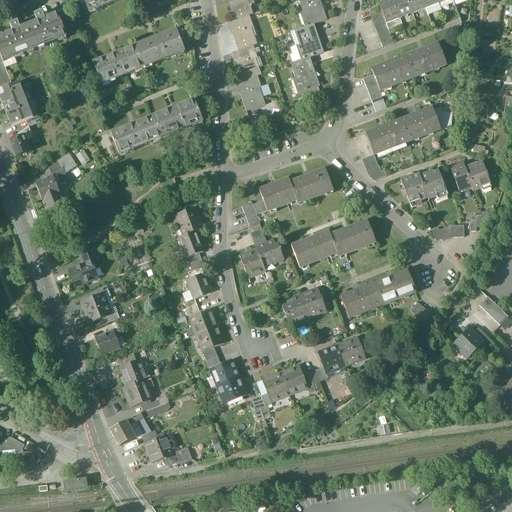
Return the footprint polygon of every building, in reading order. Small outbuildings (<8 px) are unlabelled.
[(83,0),(89,14),(123,0),(83,0)] [(248,7),(246,0),(245,0),(226,0),(234,21),(247,17),(253,15),(250,6),(248,7)] [(298,0),(308,28),(313,26),(326,21),(319,0),(298,0)] [(391,0),(378,5),(380,10),(382,16),(384,22),(386,25),(399,20),(391,0)] [(412,15),(406,0),(391,0),(399,20),(412,15)] [(425,9),(421,0),(406,0),(412,15),(425,9)] [(436,0),(421,0),(425,9),(438,4),(436,0)] [(380,10),(369,15),(371,20),(382,16),(380,10)] [(37,23),(28,26),(38,50),(66,38),(57,15),(44,20),(41,12),(34,15),(37,23)] [(382,16),(371,20),(373,26),(384,22),(382,16)] [(234,21),(228,23),(238,52),(251,47),(257,45),(254,36),(252,37),(249,30),(251,30),(247,17),(234,21)] [(13,32),(0,37),(0,55),(3,63),(38,50),(28,26),(20,30),(17,21),(10,24),(13,32)] [(384,22),(373,26),(375,32),(387,27),(386,25),(384,22)] [(308,28),(294,32),(304,60),(309,59),(323,54),(313,26),(308,28)] [(387,27),(375,32),(378,37),(389,33),(387,27)] [(176,31),(134,47),(143,70),(185,53),(176,31)] [(389,33),(378,37),(380,43),(391,39),(389,33)] [(391,39),(380,43),(382,49),(393,44),(391,39)] [(430,49),(413,56),(412,54),(404,57),(413,80),(446,67),(437,44),(429,48),(430,49)] [(134,47),(92,64),(101,86),(143,70),(134,47)] [(238,52),(232,54),(242,82),(255,77),(261,75),(258,67),(256,67),(254,61),(256,60),(251,47),(238,52)] [(3,63),(0,55),(0,86),(1,87),(11,83),(3,63)] [(397,62),(380,69),(379,67),(371,70),(373,76),(375,81),(377,87),(379,92),(413,80),(404,57),(396,60),(397,62)] [(304,60),(291,65),(296,79),(293,80),(297,95),(319,87),(309,59),(304,60)] [(373,76),(363,80),(365,85),(375,81),(373,76)] [(242,82),(236,84),(246,113),(265,106),(262,97),(260,98),(258,91),(259,90),(255,77),(242,82)] [(375,81),(365,85),(367,91),(377,87),(375,81)] [(19,84),(0,91),(0,98),(4,110),(26,102),(19,84)] [(377,87),(367,91),(369,96),(379,92),(377,87)] [(379,92),(369,96),(371,102),(382,98),(379,92)] [(382,98),(371,102),(373,108),(384,104),(382,98)] [(194,101),(152,118),(161,140),(203,123),(194,101)] [(26,102),(4,110),(11,128),(27,122),(33,119),(26,102)] [(384,104),(373,108),(376,113),(386,109),(384,104)] [(432,109),(423,112),(424,114),(407,120),(406,119),(398,122),(407,144),(451,127),(452,114),(442,113),(442,110),(436,110),(432,111),(432,109)] [(27,122),(29,128),(40,124),(37,117),(33,119),(27,122)] [(152,118),(110,135),(119,157),(161,140),(152,118)] [(398,122),(390,125),(391,127),(374,133),(374,131),(365,135),(374,157),(407,144),(398,122)] [(16,137),(17,140),(9,143),(15,159),(31,153),(26,141),(33,139),(31,134),(29,128),(16,137)] [(365,135),(354,139),(362,161),(374,157),(365,135)] [(77,154),(80,163),(87,161),(83,152),(77,154)] [(65,175),(77,167),(69,155),(59,162),(64,169),(65,175)] [(374,157),(362,161),(367,172),(378,168),(374,157)] [(59,162),(49,169),(52,177),(64,169),(59,162)] [(464,170),(471,188),(473,193),(490,186),(482,165),(476,167),(476,166),(464,170)] [(471,188),(464,170),(462,166),(450,170),(459,193),(471,188)] [(378,168),(367,172),(367,173),(368,173),(370,178),(372,177),(372,176),(381,173),(379,167),(378,168)] [(64,169),(52,177),(53,179),(57,177),(61,187),(67,184),(65,175),(64,169)] [(324,170),(290,183),(297,202),(299,205),(333,192),(324,170)] [(381,173),(372,176),(372,177),(375,182),(386,178),(384,172),(381,173)] [(432,175),(431,173),(419,178),(428,199),(429,201),(446,194),(438,173),(432,175)] [(419,178),(419,176),(413,178),(413,177),(400,182),(404,191),(402,192),(404,198),(406,197),(410,206),(428,199),(419,178)] [(42,202),(47,216),(57,212),(56,210),(64,207),(57,188),(61,187),(57,177),(53,179),(36,185),(39,194),(37,196),(36,198),(37,200),(38,201),(39,202),(41,202),(42,202)] [(288,179),(259,191),(263,202),(267,212),(268,213),(297,202),(290,183),(288,179)] [(263,202),(253,206),(257,216),(267,212),(263,202)] [(253,206),(252,204),(242,208),(250,229),(260,225),(257,216),(253,206)] [(195,209),(177,216),(180,224),(178,225),(181,233),(183,232),(184,237),(196,232),(201,230),(199,226),(202,225),(195,209)] [(367,222),(330,236),(337,255),(339,258),(376,244),(367,222)] [(452,239),(450,227),(444,230),(448,241),(452,239)] [(442,240),(438,232),(437,229),(431,231),(436,243),(442,240)] [(448,241),(444,230),(438,232),(442,240),(443,243),(448,241)] [(184,237),(179,239),(185,255),(187,254),(189,259),(196,256),(203,253),(196,232),(184,237)] [(329,232),(291,247),(300,269),(337,255),(330,236),(329,232)] [(257,252),(263,268),(283,261),(278,246),(275,247),(273,242),(265,245),(266,247),(256,251),(257,252)] [(92,250),(80,255),(84,266),(91,263),(96,261),(92,250)] [(265,272),(263,268),(257,252),(240,258),(248,279),(265,272)] [(189,259),(187,260),(186,259),(183,260),(186,268),(199,263),(196,256),(189,259)] [(199,263),(186,268),(188,274),(204,269),(201,262),(199,263)] [(84,266),(69,272),(75,288),(95,281),(92,274),(94,270),(91,263),(84,266)] [(399,277),(382,284),(382,282),(373,285),(382,307),(415,294),(407,272),(398,275),(399,277)] [(204,276),(187,282),(194,300),(194,301),(195,300),(211,294),(204,276)] [(366,290),(349,296),(349,294),(340,298),(349,320),(382,307),(373,285),(365,288),(366,290)] [(106,287),(95,291),(98,297),(103,294),(109,292),(106,287)] [(318,290),(299,298),(307,317),(325,310),(318,290)] [(98,297),(81,303),(85,314),(108,305),(103,294),(98,297)] [(299,298),(280,305),(289,327),(308,320),(307,317),(299,298)] [(508,318),(487,298),(479,307),(499,327),(508,318)] [(194,300),(183,304),(186,310),(197,306),(195,300),(194,301),(194,300)] [(426,311),(417,304),(410,312),(419,320),(426,311)] [(108,305),(85,314),(90,325),(106,319),(112,316),(108,305)] [(197,306),(186,310),(188,317),(195,315),(196,317),(200,315),(197,306)] [(196,317),(189,320),(192,328),(194,327),(198,336),(218,328),(211,311),(200,315),(196,317)] [(436,318),(426,311),(419,320),(429,327),(436,318)] [(112,316),(106,319),(109,324),(120,320),(118,314),(112,316)] [(218,328),(198,336),(201,344),(199,345),(202,353),(214,349),(224,345),(218,328)] [(483,343),(470,330),(453,347),(466,360),(483,343)] [(114,333),(95,340),(102,356),(120,349),(114,333)] [(357,340),(336,347),(343,365),(364,357),(357,340)] [(336,347),(318,355),(323,369),(325,375),(326,375),(331,373),(331,371),(343,366),(343,365),(336,347)] [(214,349),(202,353),(206,362),(217,358),(214,349)] [(133,355),(120,360),(123,368),(136,363),(133,355)] [(217,358),(206,362),(209,372),(210,371),(221,367),(217,358)] [(123,368),(120,369),(124,378),(122,379),(125,388),(145,380),(141,372),(144,371),(140,361),(136,363),(123,368)] [(221,367),(210,371),(217,388),(238,380),(239,379),(233,362),(221,367)] [(302,376),(299,367),(280,374),(288,393),(295,391),(296,394),(307,390),(308,390),(302,376)] [(323,369),(314,372),(318,383),(328,380),(326,375),(325,375),(323,369)] [(314,372),(308,374),(312,386),(313,385),(318,383),(314,372)] [(280,374),(262,382),(267,395),(270,404),(271,404),(289,397),(288,393),(280,374)] [(312,386),(308,374),(302,376),(308,390),(307,390),(309,395),(315,392),(313,385),(312,386)] [(125,388),(123,389),(131,409),(150,402),(146,393),(149,391),(145,380),(125,388)] [(238,380),(217,388),(221,398),(224,396),(227,404),(246,397),(243,388),(242,388),(238,380)] [(511,381),(503,390),(511,398),(511,397),(511,381)] [(511,398),(503,390),(496,397),(504,405),(511,398)] [(270,404),(267,395),(261,397),(265,408),(272,406),(271,404),(270,404)] [(261,397),(251,401),(256,412),(260,410),(265,408),(261,397)] [(166,398),(144,407),(146,412),(159,407),(168,403),(166,398)] [(146,412),(141,415),(143,419),(144,421),(162,414),(159,407),(146,412)] [(256,412),(254,412),(257,421),(264,419),(260,410),(256,412)] [(141,415),(110,431),(119,448),(135,439),(129,427),(135,424),(143,419),(141,415)] [(143,419),(135,424),(144,438),(151,434),(144,421),(143,419)] [(381,436),(390,434),(388,425),(379,428),(381,436)] [(167,437),(144,446),(145,448),(145,449),(149,459),(152,465),(165,460),(166,461),(175,458),(173,454),(167,437)] [(11,439),(0,440),(1,445),(1,449),(2,452),(22,450),(25,446),(11,439)] [(187,449),(173,454),(175,458),(166,461),(168,467),(177,464),(179,465),(192,461),(187,449)] [(32,452),(23,453),(24,463),(33,461),(32,452)] [(79,483),(79,481),(65,483),(67,492),(84,489),(86,487),(85,482),(79,483)]
